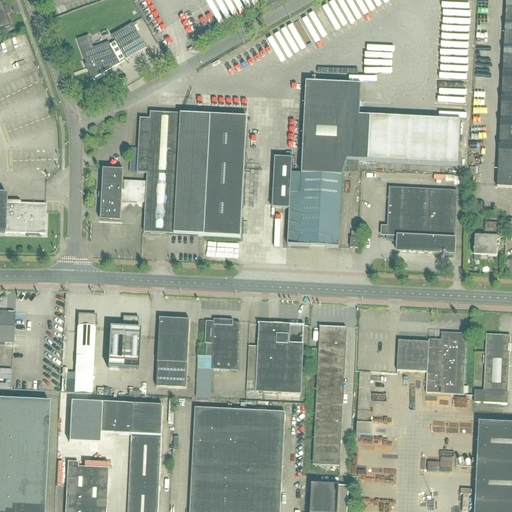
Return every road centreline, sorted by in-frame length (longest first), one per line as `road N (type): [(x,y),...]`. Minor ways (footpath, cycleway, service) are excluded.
road 1 (tertiary): [(511,300),(72,278)]
road 2 (unclassified): [(74,127),(296,0)]
road 3 (unclassified): [(74,127),(72,278)]
road 4 (unclassified): [(28,0),(74,127)]
